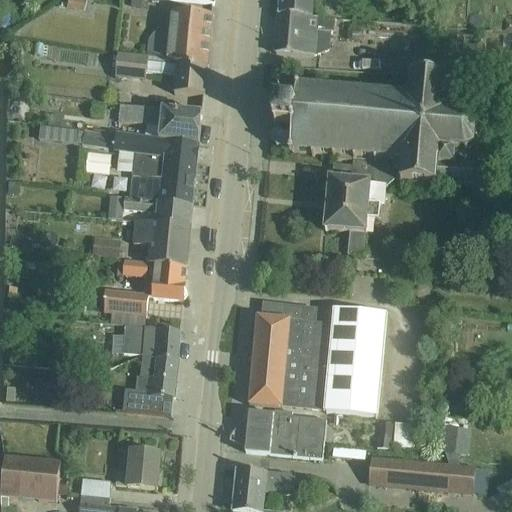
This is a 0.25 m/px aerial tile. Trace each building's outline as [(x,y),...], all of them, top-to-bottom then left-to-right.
[(84,15),(87,2),(83,1),(77,0),(69,0),(67,11),(84,15)] [(133,0),(132,9),(142,10),(143,1),(137,0),(133,0)] [(281,0),(280,17),(313,21),(315,0),(322,1),(322,0),(281,0)] [(184,67),(208,70),(213,18),(173,14),(171,31),(159,29),(149,41),(147,58),(168,60),(167,62),(184,65),(184,67)] [(313,21),(280,17),(276,57),(302,59),(315,60),(330,53),(331,36),(333,36),(334,22),(313,21)] [(346,37),(346,41),(349,45),(358,46),(361,43),(362,38),(359,34),(350,34),(346,37)] [(184,65),(167,62),(154,60),(125,56),(118,55),(115,80),(145,84),(146,75),(177,79),(174,102),(205,105),(208,70),(184,67),(184,65)] [(404,173),(403,178),(403,182),(401,184),(403,186),(406,184),(413,184),(412,190),(428,192),(428,186),(438,187),(440,190),(442,188),(477,192),(479,171),(478,170),(480,152),(477,149),(481,145),(484,145),(485,143),(482,142),(483,135),(486,134),(486,132),(483,132),(479,125),(483,123),(482,121),(478,123),(473,120),(474,117),(472,116),(471,119),(464,119),(464,115),(462,116),(463,103),(465,82),(451,81),(449,79),(447,81),(428,80),(429,74),(422,74),(422,79),(414,78),(412,75),(410,76),(412,80),(411,97),(407,96),(406,94),(404,94),(403,97),(384,96),(385,93),(382,93),(382,96),(364,94),(364,91),(361,91),(361,94),(359,93),(359,90),(346,89),(345,93),(344,92),(343,90),(341,90),(341,92),(322,91),(322,88),(320,88),(320,91),(301,89),(301,88),(296,88),(296,91),(292,91),(291,88),(289,89),(290,91),(285,94),(284,93),(282,95),(284,98),(284,101),(282,100),(283,103),(281,104),(281,107),(276,111),(278,112),(277,127),(275,128),(279,132),(277,134),(275,133),(273,135),(274,136),(274,141),(273,143),(275,145),(279,150),(278,151),(280,151),(280,150),(290,151),(290,152),(291,152),(291,155),(295,156),(295,155),(313,156),(313,159),(316,160),(316,157),(334,159),(334,162),(336,162),(337,159),(339,159),(339,162),(352,164),(352,160),(354,160),(354,163),(356,163),(357,160),(375,162),(375,164),(377,165),(378,162),(397,163),(396,173),(404,173)] [(119,107),(118,125),(145,128),(144,140),(199,147),(202,117),(119,107)] [(92,120),(103,121),(104,109),(93,108),(92,120)] [(34,116),(7,115),(5,168),(31,169),(34,116)] [(40,131),(39,143),(76,147),(77,135),(40,131)] [(106,138),(87,136),(85,149),(104,152),(106,138)] [(193,206),(199,147),(144,140),(118,137),(116,153),(137,156),(133,200),(193,206)] [(356,163),(354,163),(352,185),(331,183),(327,234),(351,235),(350,259),(365,260),(367,237),(368,237),(370,220),(379,221),(382,210),(385,205),(387,192),(401,178),(403,178),(404,173),(396,173),(397,163),(378,162),(377,165),(375,164),(375,162),(357,160),(356,163)] [(9,186),(8,195),(19,196),(19,186),(9,186)] [(110,199),(107,221),(120,222),(122,201),(110,199)] [(150,202),(133,200),(132,200),(126,199),(124,213),(157,216),(156,226),(191,230),(193,209),(150,205),(150,202)] [(137,224),(135,247),(151,248),(149,267),(187,272),(191,230),(156,226),(137,224)] [(94,240),(92,259),(123,263),(125,251),(120,250),(121,244),(94,240)] [(119,264),(118,278),(124,279),(147,281),(145,299),(145,300),(148,300),(153,301),(153,302),(183,305),(184,303),(188,296),(185,287),(187,272),(149,267),(119,264)] [(452,280),(451,290),(475,292),(476,282),(452,280)] [(18,301),(16,301),(17,291),(9,291),(8,311),(18,311),(18,301)] [(105,297),(103,316),(146,320),(148,300),(145,300),(145,299),(105,295),(105,297)] [(262,321),(258,320),(254,356),(248,356),(246,371),(253,372),(249,408),(282,411),(282,410),(327,414),(327,415),(378,420),(387,317),(336,312),(335,327),(316,326),(317,311),(264,306),(262,321)] [(125,339),(124,357),(144,359),(143,362),(179,365),(179,364),(180,336),(145,332),(126,330),(125,339)] [(123,414),(122,415),(170,420),(172,420),(172,419),(170,418),(172,401),(175,402),(179,365),(143,362),(141,381),(137,381),(135,396),(130,396),(128,414),(123,414)] [(5,390),(4,405),(5,405),(14,406),(15,391),(5,390)] [(250,415),(246,455),(324,463),(328,422),(293,419),(293,416),(275,414),(275,417),(250,415)] [(394,426),(393,450),(413,451),(415,427),(394,426)] [(378,451),(389,453),(393,429),(381,427),(378,451)] [(441,436),(440,455),(445,456),(449,468),(460,469),(456,457),(467,458),(468,438),(441,436)] [(158,493),(162,458),(131,454),(129,478),(118,477),(116,488),(158,493)] [(57,505),(61,466),(6,460),(2,498),(57,505)] [(373,461),(370,489),(475,498),(475,497),(477,471),(477,470),(460,469),(449,468),(373,461)] [(265,511),(267,495),(291,497),(292,478),(237,473),(233,511),(265,511)] [(82,499),(83,499),(111,502),(113,485),(84,483),(82,499)] [(511,483),(497,491),(505,505),(511,501),(511,483)] [(111,502),(83,499),(81,511),(119,511),(110,511),(111,502)]
